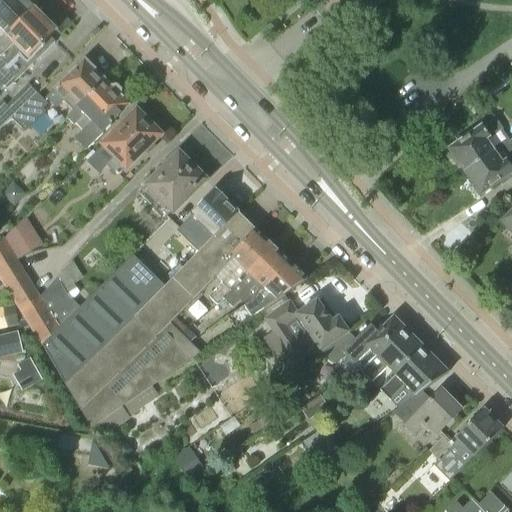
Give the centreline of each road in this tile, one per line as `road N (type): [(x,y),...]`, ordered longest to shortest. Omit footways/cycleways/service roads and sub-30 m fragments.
road 1 (secondary): [(396,265),(292,133),(241,83)]
road 2 (secondary): [(223,101),(330,211),(396,265)]
road 3 (secondary): [(511,382),(396,265)]
road 4 (secondary): [(136,0),(223,101)]
road 5 (residential): [(241,83),(342,0)]
road 6 (secondary): [(241,83),(142,0)]
